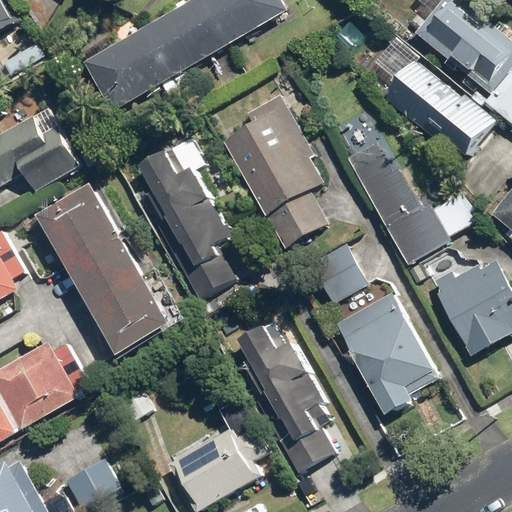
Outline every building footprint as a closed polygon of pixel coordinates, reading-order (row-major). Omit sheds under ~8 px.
[(0,0),(0,36),(20,25),(4,0),(0,0)] [(286,0),(197,0),(89,63),(118,113),(293,11),(286,0)] [(496,95),(511,75),(511,36),(467,0),(420,0),(436,13),(420,33),(496,95)] [(467,98),(422,62),(391,99),(450,148),(455,142),(472,157),(502,121),(469,95),(467,98)] [(511,75),(496,95),(490,102),(511,119),(511,75)] [(315,191),(329,183),(315,159),(320,157),(285,96),(253,114),(259,125),(229,142),(290,249),(334,224),(315,191)] [(37,118),(0,137),(0,189),(29,174),(39,191),(83,167),(62,129),(65,128),(56,111),(38,121),(37,118)] [(352,157),(413,266),(457,241),(455,238),(480,224),(464,195),(438,209),(436,205),(429,209),(404,167),(398,170),(381,140),(352,157)] [(164,230),(203,300),(242,279),(223,245),(243,234),(238,225),(231,229),(215,200),(217,199),(200,169),(193,173),(179,149),(147,167),(163,195),(156,199),(171,226),(164,230)] [(100,186),(45,218),(125,358),(180,327),(100,186)] [(511,197),(498,214),(511,226),(511,197)] [(0,302),(23,289),(17,280),(29,273),(6,233),(0,236),(0,302)] [(352,250),(317,270),(338,308),(373,288),(352,250)] [(456,254),(427,269),(435,284),(439,281),(445,290),(445,296),(478,360),(511,340),(511,277),(503,262),(487,271),(484,266),(467,276),(456,254)] [(393,417),(420,402),(416,395),(444,380),(397,295),(342,325),(393,417)] [(264,405),(303,475),(342,454),(327,427),(334,423),(325,407),(331,404),(315,375),(317,374),(300,344),(293,348),(279,324),(247,342),(263,370),(256,374),(271,401),(264,405)] [(84,399),(52,343),(0,372),(0,385),(26,431),(84,399)] [(0,445),(20,434),(0,400),(0,445)] [(226,411),(237,431),(240,430),(244,438),(260,430),(244,402),(226,411)] [(237,431),(174,466),(199,511),(208,511),(266,480),(255,460),(272,451),(260,430),(244,438),(240,430),(237,431)] [(109,459),(70,481),(87,511),(126,490),(109,459)] [(0,511),(53,511),(25,462),(14,468),(11,462),(0,468),(0,511)]
